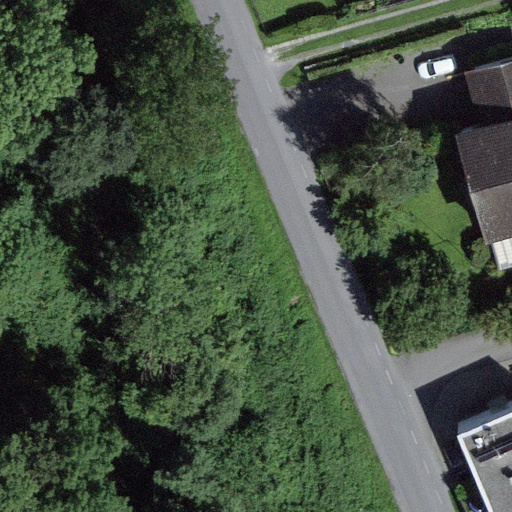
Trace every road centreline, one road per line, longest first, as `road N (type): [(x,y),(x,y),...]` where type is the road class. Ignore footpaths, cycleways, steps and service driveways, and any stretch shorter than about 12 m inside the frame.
road 1 (residential): [(434,511),(223,0)]
road 2 (track): [(470,0),(248,61)]
